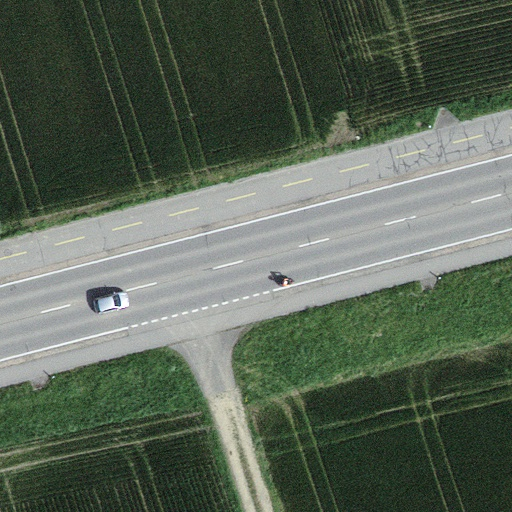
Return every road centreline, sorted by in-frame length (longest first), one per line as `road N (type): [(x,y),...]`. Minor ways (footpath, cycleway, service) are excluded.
road 1 (primary): [(0,323),(511,192)]
road 2 (track): [(258,511),(184,276)]
